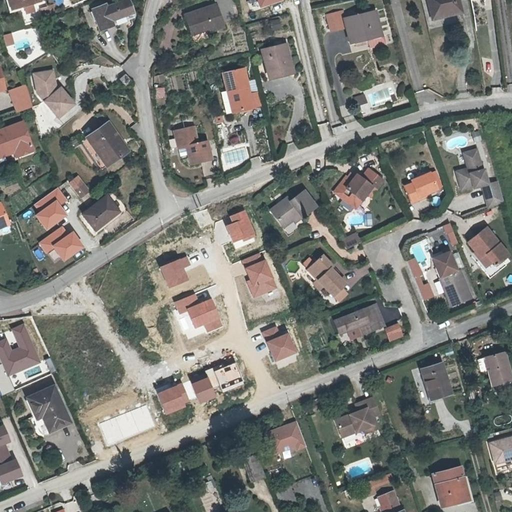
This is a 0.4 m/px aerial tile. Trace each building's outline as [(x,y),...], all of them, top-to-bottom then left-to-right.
[(39,6),(37,0),(15,0),(19,12),(39,6)] [(224,0),(196,0),(192,1),(197,19),(210,15),(211,19),(228,14),(224,0)] [(471,9),(469,0),(439,0),(443,15),(471,9)] [(52,4),(41,7),(44,17),(55,14),(52,4)] [(350,8),(335,11),(339,27),(354,24),(357,37),(365,36),(366,41),(376,38),(378,46),(394,42),(392,32),(389,32),(383,8),(352,15),(350,8)] [(102,30),(123,22),(118,10),(98,18),(97,14),(83,19),(91,40),(104,35),(102,30)] [(210,15),(197,19),(199,26),(212,22),(211,19),(210,15)] [(102,30),(104,35),(125,28),(123,22),(102,30)] [(6,46),(14,43),(11,32),(2,35),(6,46)] [(302,63),(297,37),(274,41),(280,67),(302,63)] [(257,95),(255,81),(249,56),(228,61),(231,77),(236,76),(241,99),(257,95)] [(0,92),(0,94),(17,89),(11,67),(0,70),(0,92)] [(67,70),(53,71),(54,83),(49,83),(50,91),(68,116),(85,104),(73,87),(70,89),(68,86),(69,85),(67,70)] [(236,101),(241,99),(236,76),(231,77),(236,101)] [(138,80),(131,85),(136,92),(142,86),(138,80)] [(263,80),(255,81),(257,95),(266,94),(263,80)] [(39,87),(23,91),(28,113),(44,107),(40,91),(39,87)] [(164,97),(164,87),(155,87),(155,97),(164,97)] [(363,102),(372,99),(370,92),(361,95),(363,102)] [(179,124),(181,133),(190,131),(191,139),(193,149),(213,145),(210,127),(201,129),(199,112),(183,114),(184,123),(179,124)] [(109,128),(115,124),(115,123),(112,119),(106,123),(109,127),(109,128)] [(30,146),(34,156),(46,150),(35,122),(0,136),(0,138),(7,156),(30,146)] [(109,128),(103,132),(89,141),(90,142),(108,171),(135,153),(115,124),(109,128)] [(183,141),(191,139),(190,131),(181,133),(183,141)] [(30,146),(7,156),(9,161),(26,154),(28,158),(34,156),(30,146)] [(468,157),(465,159),(468,168),(456,172),(462,191),(474,187),(475,188),(483,185),(490,207),(504,202),(499,180),(490,183),(486,170),(483,170),(476,146),(466,149),(468,157)] [(363,179),(371,170),(368,168),(360,177),(363,179)] [(382,180),(371,170),(363,179),(360,177),(356,173),(351,178),(346,174),(333,189),(344,198),(345,197),(355,204),(365,193),(368,196),(382,180)] [(418,196),(428,192),(437,188),(437,187),(434,180),(438,179),(439,178),(435,170),(430,172),(430,171),(411,179),(412,182),(404,185),(412,203),(420,199),(418,196)] [(59,204),(66,199),(57,187),(33,203),(39,211),(34,214),(45,229),(66,214),(59,204)] [(298,209),(302,215),(317,205),(306,188),(291,197),(289,194),(271,206),(282,224),(292,217),(293,216),(294,212),(298,209)] [(345,197),(344,198),(343,199),(353,207),(355,204),(345,197)] [(127,221),(128,223),(134,219),(122,199),(89,221),(101,239),(127,221)] [(293,216),(292,217),(294,220),(302,215),(298,209),(294,212),(293,216)] [(0,211),(0,242),(2,242),(0,236),(0,235),(12,231),(4,210),(0,211)] [(46,253),(53,248),(62,261),(83,246),(72,229),(67,233),(62,225),(38,242),(46,253)] [(469,241),(480,256),(476,259),(491,279),(508,266),(504,261),(510,257),(488,228),(469,241)] [(355,231),(341,239),(346,249),(361,241),(355,231)] [(465,282),(464,278),(461,270),(458,271),(450,251),(437,256),(445,277),(440,279),(451,306),(472,298),(465,282)] [(330,267),(332,265),(322,254),(307,267),(316,277),(323,285),(332,294),(341,286),(344,283),(336,275),(330,267)] [(330,267),(336,275),(340,271),(333,264),(332,265),(330,267)] [(323,285),(316,277),(311,281),(319,289),(323,285)] [(341,286),(332,294),(338,301),(348,293),(341,286)] [(366,314),(378,309),(375,302),(363,307),(366,314)] [(347,326),(348,329),(359,324),(363,334),(384,325),(378,309),(366,314),(363,307),(334,319),(338,330),(347,326)] [(398,322),(384,328),(389,341),(403,336),(398,322)] [(492,368),(489,369),(494,386),(511,381),(511,375),(505,351),(489,356),(492,368)] [(477,359),(480,371),(486,370),(483,357),(477,359)] [(421,370),(425,381),(426,381),(432,399),(450,392),(440,363),(421,370)] [(40,433),(42,434),(44,435),(47,435),(50,435),(53,435),(51,431),(69,423),(54,387),(28,398),(35,415),(29,418),(35,431),(37,430),(38,431),(40,433)] [(358,410),(335,419),(341,436),(363,427),(365,432),(378,428),(376,422),(372,424),(370,416),(373,415),(379,413),(373,396),(355,403),(358,410)] [(328,400),(321,402),(324,412),(331,409),(328,400)] [(297,421),(266,433),(274,452),(296,443),(298,448),(306,445),(297,421)] [(4,425),(0,426),(0,455),(9,452),(5,442),(10,440),(4,425)] [(511,438),(491,444),(496,464),(511,459),(511,438)] [(9,452),(0,455),(0,480),(1,482),(22,475),(16,460),(12,461),(9,452)] [(266,477),(257,454),(243,460),(252,482),(266,477)] [(468,498),(460,466),(434,473),(441,505),(468,498)] [(393,477),(391,471),(360,482),(362,488),(393,477)] [(297,501),(290,483),(276,489),(283,507),(297,501)] [(382,505),(398,498),(394,489),(377,496),(382,505)] [(403,511),(398,498),(382,505),(381,506),(383,511),(403,511)]
